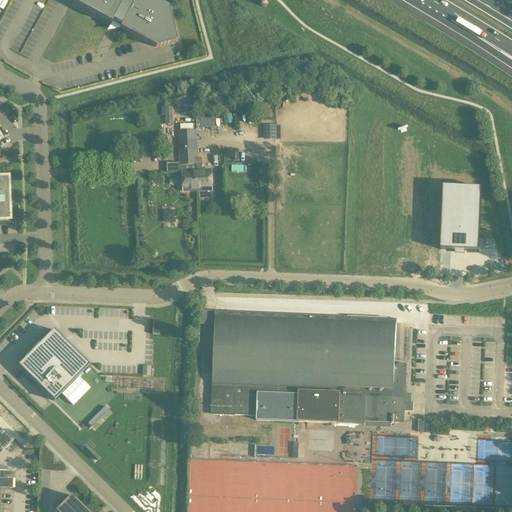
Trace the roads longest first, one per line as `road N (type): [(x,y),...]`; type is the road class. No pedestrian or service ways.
road 1 (unclassified): [(511,283),(459,294),(427,285),(199,277),(154,296),(44,291)]
road 2 (unclassified): [(44,291),(37,102),(0,72)]
road 3 (unclassified): [(126,511),(0,388)]
road 4 (unknown): [(304,300),(397,307),(433,336)]
